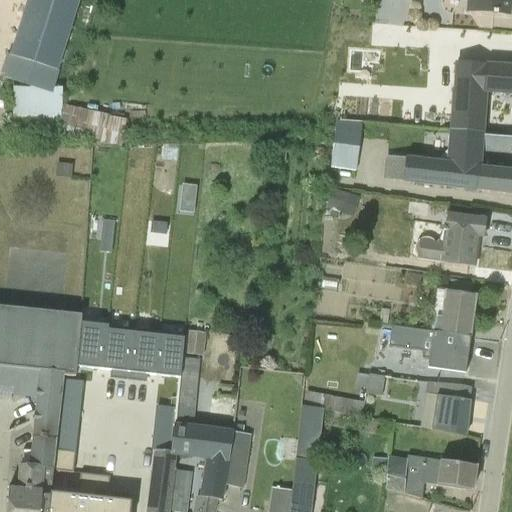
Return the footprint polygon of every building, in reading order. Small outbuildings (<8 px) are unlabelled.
[(0,79),(29,88),(52,89),(80,0),(27,0),(9,56),(6,55),(0,73),(0,79)] [(463,0),(462,12),(497,16),(497,14),(507,15),(508,0),(463,0)] [(480,136),(482,136),(483,95),(511,96),(511,132),(502,131),(501,138),(511,139),(510,152),(511,152),(511,67),(454,63),(449,132),(480,136)] [(53,119),(60,119),(60,114),(62,89),(52,89),(12,88),(10,139),(52,141),(53,119)] [(64,106),(60,119),(54,141),(120,147),(125,120),(109,117),(106,115),(64,106)] [(334,123),(329,168),(354,171),(359,125),(334,123)] [(480,136),(449,132),(445,163),(386,157),(383,181),(511,195),(511,170),(481,167),(482,152),(510,152),(511,139),(501,138),(482,136),(480,136)] [(269,150),(269,161),(284,162),(285,151),(269,150)] [(55,164),(54,177),(70,179),(71,165),(55,164)] [(330,190),(325,210),(352,218),(358,198),(330,190)] [(484,221),(445,215),(443,228),(442,228),(441,232),(443,233),(441,244),(434,243),(431,241),(427,238),(420,239),(416,243),(414,247),(414,252),(417,257),(416,260),(473,268),(476,248),(472,248),(474,236),(481,237),(484,221)] [(321,279),(320,289),(335,291),(336,280),(321,279)] [(474,296),(436,291),(429,332),(469,338),(474,296)] [(0,393),(12,395),(11,396),(35,397),(33,413),(23,418),(31,434),(31,438),(57,441),(63,376),(74,377),(75,367),(80,324),(81,316),(0,307),(0,393)] [(102,370),(106,331),(107,327),(80,324),(75,367),(102,370)] [(429,332),(390,327),(387,348),(422,353),(422,360),(427,361),(426,369),(464,375),(469,338),(429,332)] [(129,373),(133,334),(106,331),(102,370),(129,373)] [(185,332),(183,355),(202,357),(205,334),(185,332)] [(155,376),(159,336),(133,334),(129,373),(155,376)] [(178,378),(182,339),(159,336),(155,376),(178,378)] [(367,376),(364,395),(380,398),(384,378),(367,376)] [(426,383),(420,431),(464,437),(470,389),(426,383)] [(302,407),(322,411),(360,418),(362,403),(305,393),(302,407)] [(290,491),(286,511),(308,511),(322,411),(302,407),(301,407),(290,491)] [(174,425),(171,456),(152,454),(147,503),(145,511),(214,511),(217,500),(222,502),(234,423),(213,421),(211,429),(174,425)] [(57,441),(31,438),(29,451),(22,451),(21,467),(18,467),(15,489),(50,492),(56,444),(57,441)] [(387,457),(384,491),(421,499),(422,484),(471,491),(475,468),(406,457),(406,460),(387,457)] [(50,492),(15,489),(10,489),(7,511),(47,511),(50,494),(50,492)] [(286,511),(290,491),(270,489),(266,511),(286,511)] [(128,511),(129,503),(77,497),(50,494),(47,511),(128,511)]
